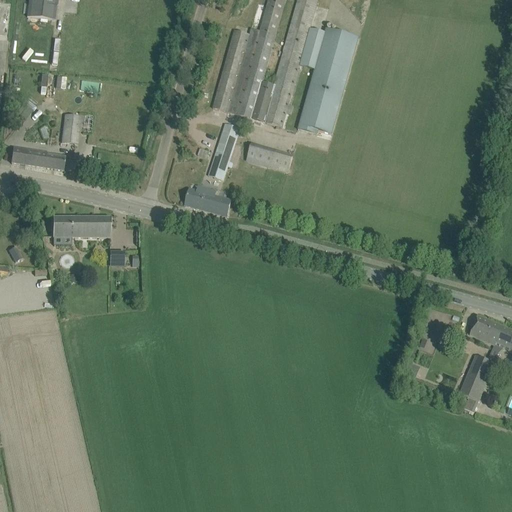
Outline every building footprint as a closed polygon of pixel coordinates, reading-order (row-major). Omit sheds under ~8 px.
[(55,20),(57,0),(29,0),(27,16),(55,20)] [(234,32),(213,110),(223,112),(226,113),(237,116),(244,118),(243,123),(251,125),(253,120),(281,128),(285,114),(291,116),(294,108),(288,106),(299,67),(311,26),(315,12),(317,3),(308,0),(298,0),(296,7),(274,86),(262,83),(285,4),(285,0),(269,0),(260,32),(251,30),(249,36),(234,32)] [(314,71),(298,131),(317,137),(318,133),(332,137),(360,39),(311,26),(299,67),(314,71)] [(42,50),(41,70),(49,70),(50,50),(42,50)] [(78,146),(79,136),(81,118),(65,116),(62,144),(78,146)] [(244,132),(235,129),(226,126),(217,153),(216,152),(210,171),(211,171),(209,178),(221,181),(224,182),(228,170),(231,171),(233,164),(230,163),(238,137),(242,139),(244,132)] [(293,157),(253,146),(251,145),(246,163),(288,176),(293,157)] [(11,165),(64,172),(66,158),(50,156),(50,154),(14,149),(11,165)] [(212,153),(200,149),(198,157),(209,161),(212,153)] [(216,198),(217,193),(198,187),(197,193),(190,191),(185,207),(227,218),(231,202),(216,198)] [(111,240),(111,229),(111,219),(53,219),(53,240),(111,240)] [(17,248),(9,252),(15,264),(23,260),(17,248)] [(133,268),(141,268),(140,257),(133,257),(133,268)] [(79,278),(75,275),(71,276),(69,280),(72,284),(77,283),(79,278)] [(502,334),(504,329),(477,318),(470,336),(495,347),(500,333),(502,334)] [(511,332),(505,329),(504,329),(502,334),(500,333),(495,347),(496,345),(510,351),(509,353),(511,354),(511,332)] [(482,374),(487,362),(476,357),(460,396),(469,400),(480,373),(482,374)] [(478,404),(494,365),(487,362),(482,374),(480,373),(469,400),(464,409),(474,414),(478,404)] [(420,369),(411,365),(407,375),(416,379),(420,369)]
